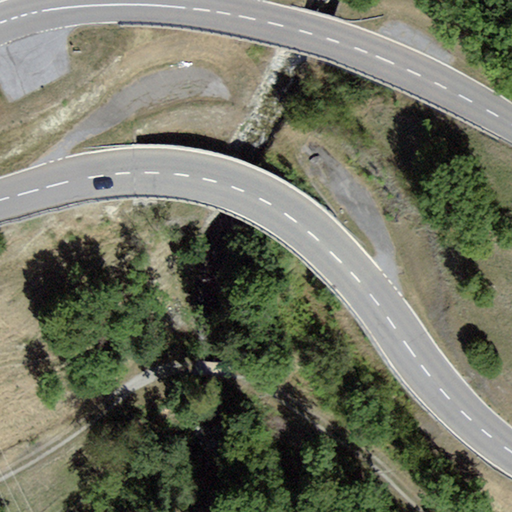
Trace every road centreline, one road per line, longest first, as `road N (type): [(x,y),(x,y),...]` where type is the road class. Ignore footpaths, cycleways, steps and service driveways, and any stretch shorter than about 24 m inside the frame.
road 1 (secondary): [(511,451),(460,410),(329,249),(252,194),(193,175),(133,172),(0,199)]
road 2 (secondary): [(0,22),(107,4),(237,14),(379,56),(511,123)]
road 3 (track): [(0,469),(64,443),(147,375),(243,372),(369,456),(430,511)]
